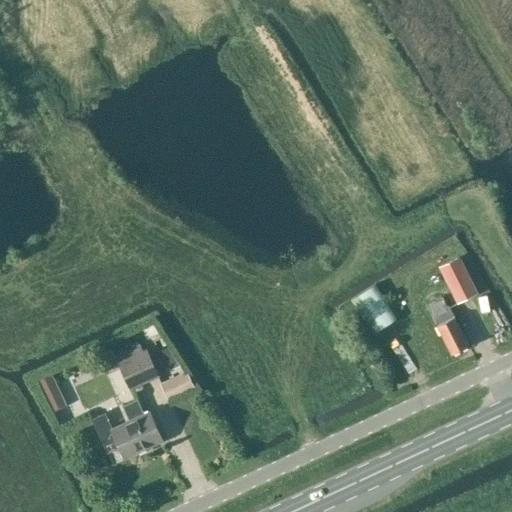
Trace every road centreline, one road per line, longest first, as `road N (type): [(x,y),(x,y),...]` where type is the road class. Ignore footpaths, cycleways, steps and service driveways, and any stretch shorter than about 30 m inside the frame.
road 1 (unclassified): [(185,511),(511,360)]
road 2 (primary): [(296,511),(511,411)]
